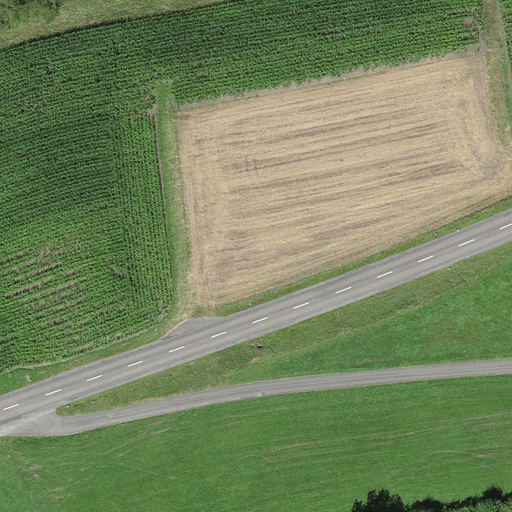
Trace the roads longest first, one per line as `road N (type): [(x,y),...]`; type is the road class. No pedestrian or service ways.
road 1 (secondary): [(0,411),(343,291),(511,222)]
road 2 (residential): [(511,365),(326,380),(71,421),(0,416)]
